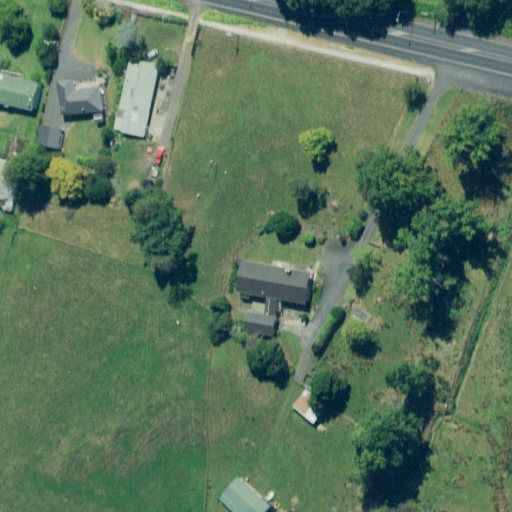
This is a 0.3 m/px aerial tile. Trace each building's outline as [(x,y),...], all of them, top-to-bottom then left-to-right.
[(145,30),(130,29),(128,51),(143,53),(145,30)] [(161,68),(133,62),(116,133),(144,140),(161,68)] [(42,88),(0,78),(0,106),(36,114),(42,88)] [(78,83),(61,84),(64,119),(105,115),(103,92),(79,94),(78,83)] [(64,132),(43,129),(40,149),(61,152),(64,132)] [(25,148),(9,146),(8,159),(24,161),(25,148)] [(24,168),(0,162),(0,202),(8,204),(6,212),(13,214),(24,168)] [(309,272),(241,261),(235,295),(304,306),(309,272)] [(277,317),(247,312),(244,332),(274,337),(277,317)] [(321,401),(309,392),(294,410),(315,427),(326,414),(317,406),(321,401)] [(271,511),(273,510),(239,481),(220,503),(230,511),(271,511)]
